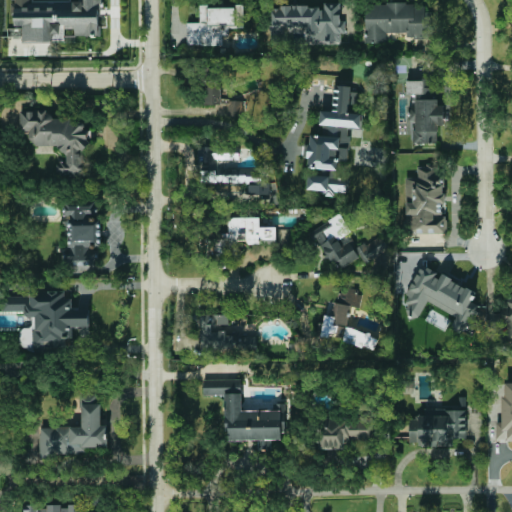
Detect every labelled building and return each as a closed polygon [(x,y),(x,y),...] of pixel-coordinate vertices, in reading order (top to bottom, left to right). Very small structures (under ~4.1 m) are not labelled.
[(79,0),(79,2),(30,3),(29,0),(14,0),(15,26),(23,25),(23,42),(64,41),(64,28),(74,28),(75,36),(101,36),(101,27),(107,27),(106,15),(101,15),(100,0),(79,0)] [(306,41),(343,42),(344,21),(340,21),(340,3),(323,2),(323,6),(270,5),(270,37),(284,38),(284,27),(307,27),(306,41)] [(365,42),(387,43),(387,32),(407,33),(407,38),(428,39),(429,4),(366,3),(365,42)] [(222,45),(222,29),(241,29),(241,12),(239,12),(239,7),(200,7),(200,23),(188,22),(187,45),(222,45)] [(438,143),(437,125),(444,125),(443,105),(436,105),(435,80),(407,81),(408,96),(415,96),(415,106),(410,107),(412,144),(438,143)] [(220,81),(202,81),(202,104),(221,104),(220,81)] [(308,168),(338,169),(338,161),(348,161),(349,127),(362,127),(362,113),(349,113),(349,104),(357,104),(357,87),(334,87),(333,110),(322,110),(321,135),(309,134),(308,168)] [(228,115),(244,116),(244,102),(228,101),(228,115)] [(86,175),(86,118),(50,119),(50,111),(20,111),(20,131),(30,131),(30,147),(66,147),(66,162),(57,162),(57,175),(86,175)] [(216,168),(217,159),(239,159),(239,147),(198,147),(198,184),(246,185),(246,194),(268,194),(269,175),(254,175),(254,169),(216,168)] [(446,233),(445,166),(417,167),(417,179),(412,179),(412,202),(407,202),(408,234),(446,233)] [(308,175),(307,190),(322,190),(322,193),(349,194),(349,177),(337,177),(337,170),(323,169),(323,175),(308,175)] [(100,200),(64,200),(64,219),(69,219),(68,269),(98,269),(98,248),(100,248),(100,200)] [(311,231),(336,271),(360,257),(349,240),(344,243),(339,235),(349,229),(340,214),(311,231)] [(370,261),(389,249),(381,236),(362,248),(370,261)] [(427,302),(455,316),(451,325),(467,333),(481,306),(472,301),(476,292),(423,264),(401,306),(420,316),(427,302)] [(322,340),(376,345),(377,333),(348,330),(350,307),(360,307),(362,290),(339,287),(336,312),(324,311),(322,340)] [(20,347),(64,347),(64,338),(72,338),(72,326),(89,326),(89,310),(72,310),(72,298),(65,298),(65,293),(3,293),(3,311),(25,311),(25,317),(32,317),(32,328),(20,328),(20,347)] [(227,314),(200,314),(200,351),(257,350),(257,337),(239,337),(239,331),(227,332),(227,314)] [(242,411),(241,379),(204,380),(204,395),(225,395),(226,440),(258,439),(258,450),(271,449),(271,439),(285,439),(284,403),(274,403),(274,410),(242,411)] [(511,382),(503,383),(503,422),(496,422),(496,441),(511,440),(511,382)] [(40,427),(40,452),(109,451),(108,425),(101,425),(101,404),(97,404),(97,393),(81,393),(82,427),(40,427)] [(453,446),(453,438),(466,438),(467,411),(420,410),(419,446),(453,446)] [(318,449),(345,449),(345,442),(373,442),(373,417),(318,417),(318,449)] [(410,442),(418,442),(418,418),(410,418),(410,442)]
